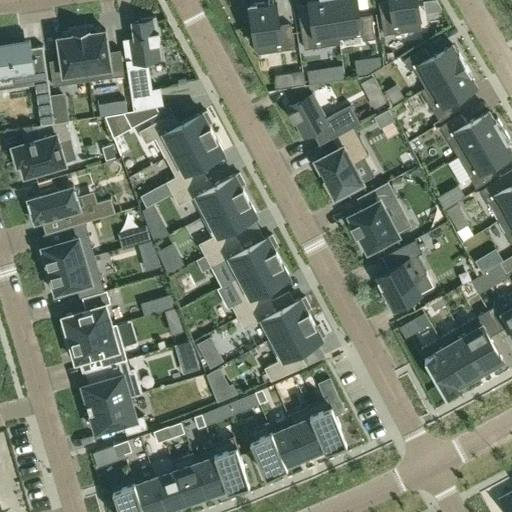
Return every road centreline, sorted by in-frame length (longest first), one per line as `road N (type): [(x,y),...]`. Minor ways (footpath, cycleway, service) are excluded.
road 1 (residential): [(180,0),(430,466)]
road 2 (residential): [(76,511),(0,260)]
